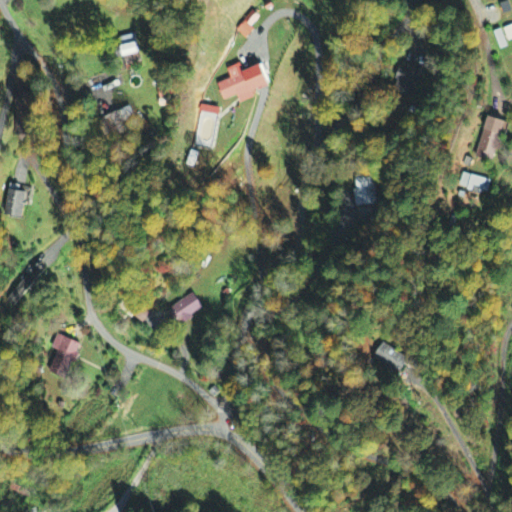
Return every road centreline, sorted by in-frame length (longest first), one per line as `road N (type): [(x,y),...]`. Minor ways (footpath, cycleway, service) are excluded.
road 1 (residential): [(227,431),(232,345),(246,307),(297,240),(314,134),(313,32),(290,12),(272,16),(255,41)]
road 2 (residential): [(225,407),(127,352),(95,321),(58,91),(0,5)]
road 3 (residential): [(304,169),(364,85),(410,0),(473,1),(504,111)]
road 4 (residential): [(300,511),(227,431),(206,426),(34,452),(0,442)]
road 5 (residential): [(232,345),(256,340),(278,390),(340,445),(422,475),(463,511)]
road 6 (residential): [(264,99),(247,163),(261,288)]
